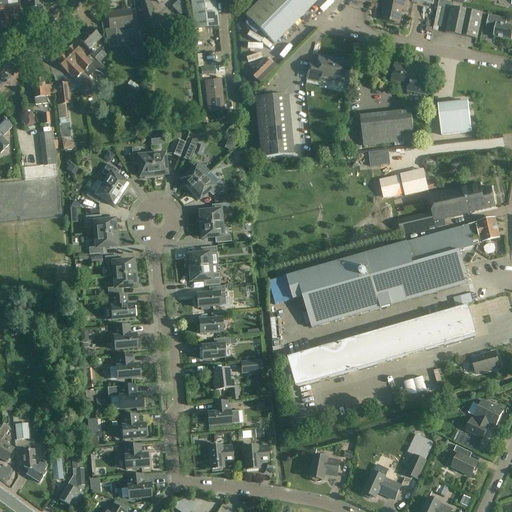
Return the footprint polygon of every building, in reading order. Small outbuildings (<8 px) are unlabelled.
[(0,0),(0,29),(10,28),(9,20),(6,0),(0,0)] [(16,0),(6,0),(9,20),(18,19),(17,9),(16,0)] [(27,0),(29,9),(40,8),(38,0),(27,0)] [(184,0),(179,0),(172,7),(179,15),(186,15),(184,0)] [(215,0),(190,0),(194,30),(218,27),(215,0)] [(317,0),(260,0),(245,16),(274,44),(317,0)] [(398,24),(401,9),(404,10),(406,2),(398,0),(386,0),(383,20),(398,24)] [(154,18),(148,1),(140,3),(146,20),(154,18)] [(451,8),(448,24),(446,33),(477,40),(482,15),(451,8)] [(132,27),(131,20),(130,10),(107,13),(109,30),(132,27)] [(511,38),(511,26),(506,26),(507,20),(488,16),(486,28),(495,29),(493,37),(511,41),(511,38)] [(99,38),(97,36),(90,29),(79,40),(92,53),(90,55),(99,63),(106,56),(98,48),(100,46),(96,42),(99,38)] [(139,33),(131,33),(133,46),(140,45),(139,33)] [(73,45),(66,53),(84,71),(80,75),(83,79),(84,92),(91,91),(90,77),(87,74),(93,69),(89,65),(91,64),(85,58),(86,57),(73,45)] [(56,62),(63,69),(69,75),(73,70),(79,76),(80,75),(84,71),(66,53),(56,62)] [(340,82),(342,68),(345,67),(345,64),(345,63),(344,62),(340,61),(338,62),(327,60),(328,58),(319,56),(317,64),(310,62),(306,80),(320,83),(321,78),(340,82)] [(418,81),(421,68),(409,65),(408,67),(395,65),(392,81),(409,84),(407,92),(425,95),(428,82),(418,81)] [(52,96),(51,96),(50,86),(44,87),(43,80),(32,81),(35,106),(47,104),(46,97),(52,96)] [(210,82),(206,82),(209,112),(218,111),(223,111),(220,81),(210,82)] [(60,106),(69,104),(67,84),(57,85),(60,106)] [(286,95),(265,97),(255,98),(261,158),(292,155),(286,95)] [(468,102),(438,106),(442,136),(472,133),(468,102)] [(361,117),(362,127),(364,148),(414,143),(411,111),(361,117)] [(31,112),(22,115),(27,128),(35,124),(31,112)] [(12,128),(7,123),(0,116),(0,155),(9,146),(1,139),(12,128)] [(57,140),(53,141),(52,134),(40,135),(43,166),(56,165),(54,149),(58,149),(57,140)] [(67,140),(62,141),(63,151),(73,149),(72,145),(67,140)] [(179,141),(174,154),(180,156),(185,143),(179,141)] [(190,145),(184,158),(190,160),(196,148),(190,145)] [(153,178),(151,156),(139,157),(138,149),(132,150),(133,164),(139,163),(140,177),(144,177),(144,179),(153,178)] [(236,149),(232,153),(237,158),(241,155),(236,149)] [(108,151),(103,158),(110,163),(115,156),(108,151)] [(368,152),(369,166),(389,165),(388,151),(368,152)] [(164,155),(154,156),(151,156),(153,178),(163,178),(163,175),(166,175),(164,155)] [(468,157),(450,161),(452,171),(463,169),(464,172),(472,170),(469,159),(468,157)] [(194,170),(181,181),(184,184),(182,185),(188,192),(205,177),(208,174),(203,169),(197,162),(191,167),(194,170)] [(70,164),(67,169),(67,171),(74,176),(78,169),(70,164)] [(108,178),(103,185),(122,197),(127,189),(126,188),(128,185),(116,177),(119,172),(107,164),(101,174),(108,178)] [(423,170),(392,177),(397,199),(428,192),(428,191),(438,189),(435,175),(425,178),(423,170)] [(205,177),(188,192),(195,199),(196,198),(199,200),(209,191),(213,195),(224,186),(219,181),(213,186),(205,177)] [(402,219),(397,220),(401,237),(406,236),(446,227),(444,219),(486,210),(496,208),(491,188),(482,190),(480,184),(470,187),(429,196),(432,212),(402,219)] [(122,197),(103,185),(97,195),(90,191),(87,196),(98,204),(102,199),(113,207),(115,204),(117,205),(122,197)] [(92,210),(98,211),(99,208),(92,203),(88,209),(92,210)] [(227,204),(223,204),(213,205),(214,212),(200,213),(200,216),(198,217),(199,226),(221,224),(220,216),(223,216),(225,214),(225,211),(228,211),(227,204)] [(94,223),(95,235),(118,233),(117,224),(114,224),(114,221),(100,222),(99,216),(86,217),(86,224),(94,223)] [(311,328),(381,309),(468,284),(459,252),(474,248),(473,243),(482,241),(482,243),(485,242),(486,244),(490,243),(491,241),(500,239),(495,219),(485,221),(286,277),(293,300),(303,298),(311,328)] [(221,224),(199,226),(199,235),(202,235),(202,239),(216,237),(217,243),(231,242),(230,235),(222,236),(221,224)] [(118,233),(95,235),(96,248),(88,249),(89,255),(103,254),(102,248),(117,246),(116,243),(118,243),(118,233)] [(187,260),(188,269),(210,267),(209,255),(217,254),(216,247),(202,249),(203,255),(189,256),(189,259),(187,260)] [(113,264),(114,276),(136,274),(135,264),(133,265),(133,261),(119,262),(118,256),(108,257),(104,258),(105,264),(113,264)] [(90,258),(91,265),(102,264),(102,257),(90,258)] [(210,267),(188,269),(188,278),(191,278),(191,282),(205,280),(206,287),(219,285),(218,274),(211,275),(210,267)] [(137,283),(136,274),(114,276),(115,288),(107,289),(108,296),(122,294),(121,288),(135,287),(135,283),(137,283)] [(224,287),(221,287),(211,288),(211,294),(196,296),(198,308),(220,306),(220,300),(226,299),(224,287)] [(111,308),(112,321),(135,319),(133,306),(127,306),(126,296),(111,297),(112,308),(111,308)] [(466,307),(420,320),(429,350),(475,337),(474,335),(471,336),(463,309),(467,308),(466,307)] [(227,313),(223,313),(213,314),(214,320),(199,321),(200,334),(223,332),(221,320),(227,319),(227,313)] [(386,362),(429,350),(420,320),(377,333),(386,362)] [(119,327),(114,327),(115,337),(113,337),(115,350),(137,348),(136,336),(130,336),(129,326),(119,327)] [(88,332),(81,333),(82,340),(89,339),(88,332)] [(377,333),(335,345),(343,374),(386,362),(377,333)] [(229,339),(225,339),(215,340),(216,346),(201,347),(202,360),(225,358),(224,346),(230,345),(229,339)] [(290,358),(291,359),(292,359),(300,385),(299,386),(299,387),(343,374),(335,345),(290,358)] [(481,357),(471,359),(476,374),(500,367),(496,352),(486,355),(487,355),(481,357)] [(132,356),(116,357),(117,367),(116,367),(117,380),(140,378),(139,365),(133,366),(132,356)] [(261,360),(239,362),(241,375),(262,373),(261,360)] [(91,369),(83,370),(83,373),(83,376),(84,381),(85,389),(93,388),(91,369)] [(230,389),(232,401),(239,400),(237,388),(233,388),(232,380),(229,380),(228,370),(213,372),(215,391),(230,389)] [(403,381),(405,396),(425,393),(422,378),(403,381)] [(119,398),(120,410),(143,408),(142,395),(135,396),(134,385),(119,387),(119,388),(107,389),(108,399),(119,398)] [(264,403),(263,401),(256,402),(256,404),(255,404),(256,411),(265,411),(264,403)] [(471,420),(466,431),(483,439),(488,428),(487,428),(490,423),(496,426),(503,412),(483,401),(475,416),(479,418),(477,423),(471,420)] [(209,427),(218,426),(231,425),(239,424),(238,412),(229,413),(228,402),(213,404),(214,414),(207,414),(209,427)] [(11,403),(1,404),(2,412),(12,411),(11,403)] [(94,410),(87,411),(86,411),(87,419),(95,418),(94,410)] [(122,417),(123,427),(122,427),(123,440),(145,438),(145,437),(148,437),(147,427),(144,427),(144,425),(138,426),(137,415),(122,417)] [(3,424),(1,428),(0,429),(0,439),(1,440),(0,441),(0,459),(5,463),(13,450),(6,446),(10,438),(5,435),(10,428),(3,424)] [(29,440),(28,424),(15,425),(16,441),(29,440)] [(263,430),(255,431),(255,439),(263,438),(263,430)] [(93,438),(90,438),(91,449),(94,449),(98,449),(98,438),(93,438)] [(415,456),(406,474),(417,479),(426,461),(430,452),(434,443),(423,438),(419,447),(415,456)] [(468,446),(475,450),(478,444),(471,440),(468,446)] [(124,457),(126,470),(148,468),(147,455),(141,456),(140,445),(125,447),(126,457),(124,457)] [(468,452),(456,446),(454,452),(458,454),(451,467),(471,477),(473,472),(476,472),(478,468),(477,466),(478,463),(465,457),(468,452)] [(221,447),(218,447),(208,448),(210,470),(211,470),(211,473),(222,472),(221,470),(223,469),(222,463),(233,462),(231,447),(221,448),(221,447)] [(268,463),(267,453),(267,447),(257,448),(257,447),(244,448),(245,461),(246,471),(259,470),(258,463),(268,463)] [(22,451),(23,461),(24,467),(29,470),(26,475),(40,483),(46,472),(44,471),(48,465),(40,460),(36,466),(32,464),(34,461),(34,450),(22,451)] [(50,452),(52,475),(63,474),(60,451),(50,452)] [(73,477),(64,491),(59,500),(69,506),(70,504),(75,507),(83,494),(79,491),(84,483),(84,470),(81,470),(80,459),(79,459),(79,455),(72,456),(72,460),(73,477)] [(315,456),(313,469),(311,479),(312,479),(312,480),(314,482),(316,483),(317,483),(319,483),(322,482),(322,481),(324,481),(325,475),(337,477),(340,462),(328,460),(328,459),(315,456)] [(364,493),(365,494),(365,495),(366,497),(367,498),(369,499),(371,500),(374,499),(374,498),(376,499),(378,493),(395,501),(401,487),(385,479),(385,478),(374,473),(364,493)] [(122,499),(128,499),(128,500),(151,498),(150,485),(144,485),(143,475),(127,477),(128,487),(127,487),(127,489),(121,490),(122,499)] [(442,485),(438,494),(444,497),(448,488),(442,485)] [(451,511),(452,510),(440,505),(441,504),(429,498),(422,511),(451,511)]
